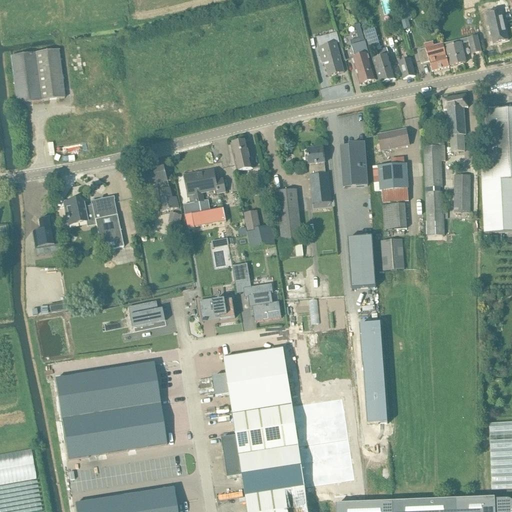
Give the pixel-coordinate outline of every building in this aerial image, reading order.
[(410,9),(400,11),(402,21),(401,21),(403,30),(410,28),(408,20),(412,19),(410,9)] [(501,10),(486,13),(493,44),(508,40),(501,10)] [(350,42),(355,59),(352,60),(360,86),(376,81),(359,25),(354,26),(358,39),(350,42)] [(369,50),(380,46),(374,29),(363,33),(369,50)] [(466,63),(461,44),(469,43),(472,54),(482,52),(478,37),(445,44),(451,67),(466,63)] [(425,45),(426,49),(417,51),(420,64),(429,62),(432,72),(449,67),(443,44),(434,47),(433,42),(425,45)] [(336,44),(319,49),(322,63),(325,62),(329,77),(344,73),(336,44)] [(70,47),(73,72),(81,71),(78,46),(70,47)] [(380,84),(396,80),(389,56),(387,49),(376,52),(378,59),(373,61),(380,84)] [(10,57),(16,105),(65,99),(58,51),(10,57)] [(411,59),(399,62),(403,80),(415,77),(411,59)] [(444,111),(447,111),(448,137),(449,137),(451,153),(466,152),(464,136),(466,136),(464,108),(468,108),(467,96),(443,100),(444,111)] [(487,164),(481,164),(484,234),(511,232),(511,110),(485,112),(487,164)] [(406,130),(378,136),(382,152),(409,146),(406,130)] [(247,141),(231,144),(237,173),(253,169),(247,141)] [(350,146),(340,147),(341,160),(342,160),(343,167),(342,167),(343,188),(353,187),(353,188),(368,187),(365,144),(350,145),(350,146)] [(424,147),(425,189),(443,188),(441,147),(424,147)] [(309,164),(309,166),(310,175),(309,175),(320,272),(339,270),(329,173),(326,173),(325,164),(323,148),(307,150),(308,158),(306,159),(306,165),(309,164)] [(406,165),(373,167),(375,192),(382,191),(382,204),(409,203),(406,165)] [(146,172),(150,187),(151,190),(155,189),(158,202),(157,202),(160,213),(179,208),(176,197),(172,198),(168,182),(171,181),(169,174),(166,174),(164,168),(146,172)] [(183,206),(185,216),(187,227),(226,220),(224,209),(211,211),(209,201),(204,202),(202,193),(217,191),(218,194),(225,193),(223,180),(215,181),(213,172),(185,177),(189,196),(190,204),(183,206)] [(262,176),(252,178),(254,188),(265,186),(262,176)] [(454,176),(454,214),(470,214),(471,176),(454,176)] [(303,257),(302,246),(303,246),(297,190),(276,193),(282,248),(283,248),(284,259),(303,257)] [(443,193),(425,193),(427,237),(445,236),(443,193)] [(68,226),(86,222),(87,227),(96,226),(101,252),(123,247),(113,201),(114,201),(113,197),(90,202),(91,205),(91,206),(84,208),(83,204),(78,201),(63,204),(68,226)] [(405,204),(383,206),(384,231),(407,229),(405,204)] [(257,212),(244,214),(248,232),(247,232),(250,250),(276,245),(272,226),(260,228),(257,212)] [(182,232),(183,226),(180,225),(182,216),(170,214),(168,223),(170,223),(169,229),(182,232)] [(54,246),(50,219),(38,221),(40,231),(32,233),(35,250),(54,246)] [(148,221),(144,229),(147,231),(152,224),(148,221)] [(376,288),(373,237),(348,239),(352,290),(376,288)] [(402,241),(381,242),(383,272),(404,270),(402,241)] [(251,288),(247,264),(232,267),(235,285),(247,284),(248,289),(243,290),(245,299),(248,298),(250,308),(252,308),(255,323),(281,319),(279,303),(272,304),(271,295),(273,294),(272,285),(251,288)] [(77,291),(74,298),(81,301),(84,295),(77,291)] [(213,303),(212,300),(199,302),(202,324),(203,323),(203,320),(220,318),(221,321),(235,319),(232,301),(225,302),(225,301),(213,303)] [(65,310),(63,302),(49,305),(50,312),(65,310)] [(157,311),(156,303),(128,309),(129,317),(131,329),(164,323),(161,310),(157,311)] [(380,324),(359,326),(362,366),(363,366),(367,426),(387,424),(388,424),(381,324),(380,324)] [(230,396),(233,416),(292,407),(283,350),(224,360),(226,376),(212,378),(216,398),(230,396)] [(153,365),(55,380),(61,421),(160,405),(153,365)] [(236,437),(222,440),(228,479),(242,477),(247,511),(308,511),(305,490),(354,481),(342,398),(292,407),(233,416),(236,437)] [(160,405),(61,421),(68,461),(166,446),(160,405)] [(0,511),(41,511),(32,450),(0,455),(0,511)] [(176,511),(173,489),(74,505),(75,511),(176,511)] [(495,501),(495,499),(392,503),(392,511),(511,511),(511,501),(509,500),(507,500),(495,501)]
